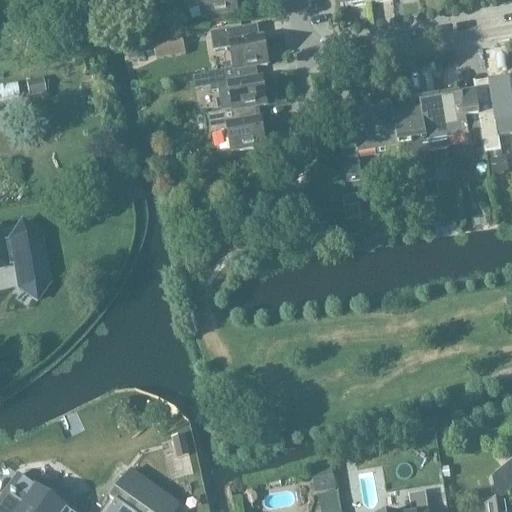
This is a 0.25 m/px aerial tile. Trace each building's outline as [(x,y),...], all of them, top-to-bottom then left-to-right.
[(180,0),(181,1),(184,0),(198,0),(201,20),(207,19),(208,25),(228,22),(226,16),(234,14),(232,0),(180,0)] [(338,0),(340,10),(366,6),(364,0),(338,0)] [(228,49),(232,71),(254,67),(254,69),(267,67),(262,38),(257,39),(255,26),(208,34),(211,52),(228,49)] [(228,91),(231,112),(231,113),(253,109),(265,107),(260,79),(256,80),(254,69),(254,67),(232,71),(207,75),(211,94),(228,91)] [(472,84),(473,92),(484,155),(485,155),(500,153),(497,138),(511,135),(511,104),(508,78),(472,84)] [(17,87),(0,90),(0,101),(18,99),(17,87)] [(487,164),(485,155),(484,155),(473,92),(439,98),(446,140),(466,137),(471,166),(487,164)] [(404,104),(416,175),(431,173),(428,153),(448,150),(446,140),(439,98),(404,104)] [(369,109),(376,152),(396,148),(401,178),(416,175),(404,104),(369,109)] [(231,112),(205,117),(206,120),(208,130),(208,135),(225,132),(229,154),(264,148),(259,121),(255,121),(253,109),(231,113),(231,112)] [(356,155),(376,152),(369,109),(348,113),(349,115),(334,117),(346,187),(361,184),(356,155)] [(491,173),(503,172),(502,167),(502,162),(490,163),(490,168),(491,173)] [(0,269),(5,269),(5,268),(14,266),(18,290),(36,303),(48,285),(39,236),(21,224),(9,242),(0,243),(0,269)] [(511,462),(491,479),(495,505),(485,506),(485,511),(507,511),(505,496),(511,490),(511,462)] [(174,511),(179,506),(131,471),(109,501),(115,505),(110,511),(75,511),(73,498),(45,478),(26,482),(18,476),(0,500),(0,511),(174,511)] [(412,511),(426,511),(424,496),(410,498),(412,511)]
